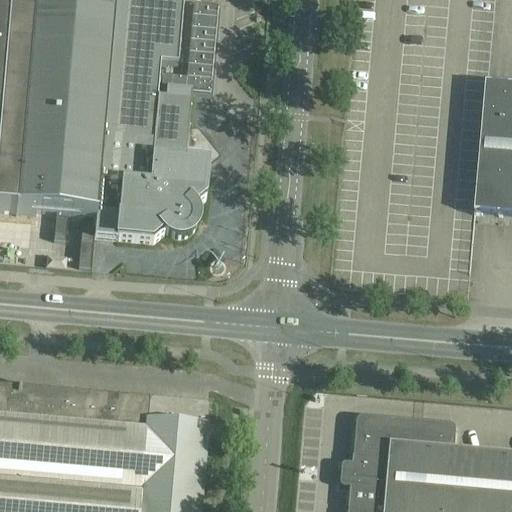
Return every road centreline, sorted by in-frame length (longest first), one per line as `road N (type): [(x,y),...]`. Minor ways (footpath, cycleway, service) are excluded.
road 1 (unknown): [(386,0),(367,232),(391,253),(439,238),(450,199),(461,0)]
road 2 (unclassified): [(274,328),(303,0)]
road 3 (tertiary): [(0,305),(274,328)]
road 4 (tertiary): [(274,328),(511,349)]
road 5 (unclassified): [(259,511),(274,328)]
